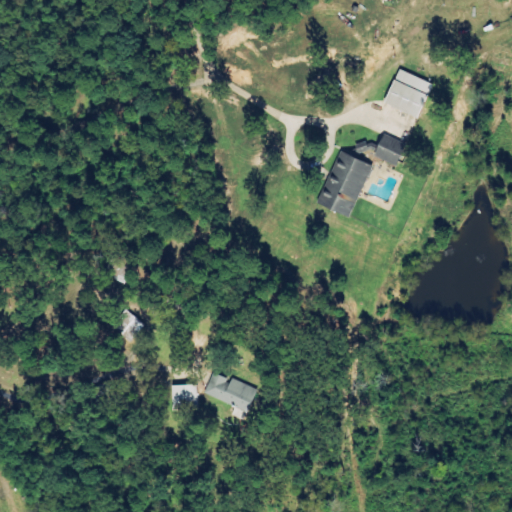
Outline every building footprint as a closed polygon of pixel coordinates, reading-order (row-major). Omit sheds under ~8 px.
[(434,83),(400,69),(386,103),(420,117),(434,83)] [(398,165),(406,143),(382,135),(375,156),(398,165)] [(351,217),(373,165),(351,156),(350,160),(339,155),(319,203),(351,217)] [(246,420),(258,388),(233,378),(232,380),(218,375),(209,395),(236,406),(233,415),(246,420)] [(174,411),(199,410),(198,384),(173,385),(174,411)]
